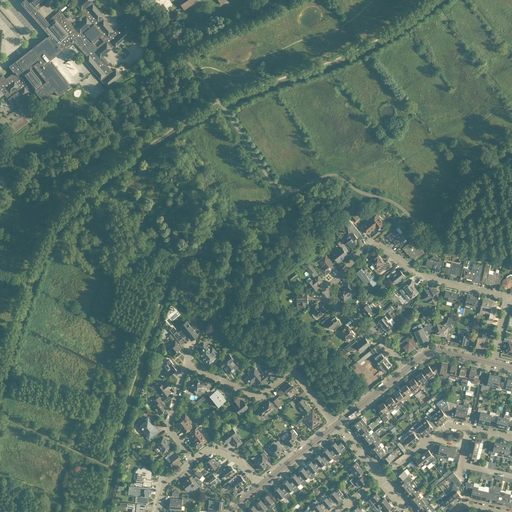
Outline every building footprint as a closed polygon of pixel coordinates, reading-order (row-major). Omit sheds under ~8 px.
[(75,43),(87,56),(83,60),(107,88),(122,75),(116,69),(113,72),(108,66),(110,64),(103,56),(114,47),(115,48),(134,32),(133,30),(139,25),(130,16),(119,25),(120,26),(114,31),(102,17),(104,16),(92,2),(93,0),(80,0),(76,4),(86,17),(74,27),(60,11),(48,21),(38,10),(49,0),(48,0),(24,0),(21,3),(49,35),(47,37),(47,36),(32,48),(12,64),(9,66),(14,72),(3,81),(0,77),(0,97),(4,94),(12,104),(21,96),(23,98),(30,93),(28,90),(32,87),(35,90),(42,100),(55,91),(59,96),(71,86),(52,62),(51,63),(50,61),(59,53),(59,52),(62,50),(64,52),(74,43),(75,44),(75,43)] [(182,0),(179,2),(184,10),(198,0),(197,0),(199,0),(217,0),(221,4),(227,0),(182,0)] [(350,217),(355,222),(359,218),(355,213),(350,217)] [(363,227),(368,233),(376,227),(378,229),(384,224),(380,219),(381,219),(381,218),(379,216),(378,216),(377,215),(370,220),(371,221),(363,227)] [(349,234),(344,237),(348,241),(347,242),(349,245),(352,248),(357,244),(357,240),(356,238),(361,235),(361,234),(358,230),(353,223),(350,220),(347,216),(345,218),(347,221),(345,223),(348,227),(349,234)] [(394,241),(397,245),(399,243),(401,244),(402,243),(402,242),(406,239),(402,234),(401,235),(396,229),(393,232),(394,232),(392,233),(391,232),(387,236),(390,240),(392,238),(394,241)] [(413,257),(415,260),(424,253),(419,246),(418,247),(413,240),(403,248),(406,252),(407,251),(412,258),(413,257)] [(332,255),(335,258),(338,262),(342,259),(344,257),(348,255),(344,250),(347,248),(341,241),(338,243),(341,248),(332,255)] [(388,260),(385,262),(384,261),(378,254),(375,257),(374,256),(370,260),(370,261),(375,268),(374,269),(378,274),(386,268),(387,269),(392,265),(388,260)] [(320,268),(322,271),(325,275),(331,271),(330,270),(332,269),(336,267),(326,255),(320,259),(325,265),(320,268)] [(426,263),(424,265),(426,266),(429,267),(434,268),(434,267),(436,268),(435,271),(440,272),(441,266),(442,266),(443,260),(434,258),(433,255),(430,259),(427,258),(426,263)] [(305,264),(312,273),(316,270),(308,261),(305,263),(305,264)] [(446,266),(444,273),(449,274),(451,275),(451,274),(460,276),(462,265),(451,262),(450,267),(446,266)] [(464,273),(465,274),(464,278),(473,280),(473,279),(475,280),(479,281),(483,265),(474,263),(472,270),(465,268),(464,273)] [(486,263),(482,281),(485,282),(485,283),(490,284),(494,285),(494,283),(500,284),(503,274),(494,272),(494,274),(489,273),(491,264),(486,263)] [(361,268),(354,274),(355,274),(359,277),(361,278),(366,284),(366,283),(367,283),(370,281),(373,286),(378,282),(373,276),(371,273),(368,269),(368,270),(365,273),(363,271),(361,268)] [(393,270),(389,273),(386,276),(389,279),(391,277),(396,283),(402,279),(403,280),(406,277),(400,270),(396,273),(393,270)] [(288,276),(291,280),(297,276),(293,271),(288,276)] [(503,280),(502,284),(504,287),(508,288),(511,286),(511,285),(511,274),(507,276),(506,278),(503,280)] [(310,286),(309,287),(311,289),(312,289),(314,292),(319,288),(317,285),(318,284),(323,281),(318,276),(313,280),(312,279),(307,283),(310,286)] [(412,279),(408,282),(403,287),(412,298),(419,292),(413,285),(415,283),(412,279)] [(346,287),(339,293),(344,300),(356,292),(357,290),(353,284),(351,282),(349,283),(348,282),(345,285),(346,287)] [(425,290),(423,299),(427,300),(427,303),(436,305),(439,291),(430,288),(430,291),(425,290)] [(446,291),(445,296),(444,300),(455,302),(454,308),(458,308),(459,301),(456,300),(457,294),(450,292),(450,291),(447,291),(446,291)] [(305,292),(301,292),(301,293),(297,294),(297,296),(295,296),(294,299),(295,301),(297,301),(297,307),(305,307),(305,304),(308,303),(308,293),(305,293),(305,292)] [(462,304),(471,306),(471,307),(474,308),(474,309),(478,310),(480,301),(477,300),(477,298),(472,297),(472,296),(467,295),(467,298),(463,298),(462,304)] [(489,317),(493,318),(496,308),(495,308),(495,305),(496,303),(493,302),(492,301),(491,301),(490,300),(488,301),(489,300),(484,299),(484,301),(482,301),(480,313),(484,313),(485,311),(490,313),(489,317)] [(362,310),(364,313),(368,318),(371,315),(372,316),(371,316),(372,316),(379,311),(372,303),(369,305),(368,304),(367,304),(366,302),(363,305),(365,307),(362,310)] [(317,304),(313,307),(312,308),(315,312),(320,317),(324,314),(324,313),(327,311),(323,306),(320,308),(317,304)] [(382,313),(383,314),(377,318),(379,321),(378,322),(380,324),(381,323),(383,325),(381,326),(385,330),(389,327),(389,328),(393,325),(388,319),(391,317),(389,313),(394,309),(391,306),(382,313)] [(436,328),(435,334),(440,335),(440,334),(443,335),(444,336),(446,337),(447,336),(451,337),(452,332),(456,317),(449,315),(446,327),(442,326),(443,325),(437,324),(436,328)] [(324,321),(321,322),(326,327),(328,325),(332,330),(336,326),(338,325),(340,323),(335,316),(332,319),(329,316),(328,317),(324,321)] [(173,334),(179,341),(187,335),(191,340),(197,335),(193,330),(195,328),(192,324),(190,326),(188,323),(187,322),(180,326),(182,328),(182,329),(177,333),(176,332),(173,334)] [(422,342),(424,341),(426,340),(426,339),(426,338),(426,337),(425,337),(424,337),(427,336),(426,334),(425,331),(427,330),(432,331),(433,328),(433,326),(434,324),(429,322),(428,326),(423,329),(421,324),(418,325),(417,325),(416,325),(416,326),(415,326),(413,328),(418,340),(422,339),(423,341),(422,342)] [(344,329),(339,332),(341,335),(343,337),(344,336),(346,338),(348,342),(351,340),(353,338),(355,337),(353,335),(355,334),(352,330),(348,325),(344,329)] [(474,338),(473,344),(476,345),(476,347),(478,347),(483,348),(484,342),(488,343),(489,338),(490,335),(489,335),(489,333),(490,333),(491,328),(486,327),(485,326),(482,337),(478,336),(475,336),(474,337),(474,338)] [(457,338),(456,340),(460,341),(459,343),(465,344),(466,340),(469,341),(470,338),(471,334),(465,333),(464,335),(461,334),(461,335),(458,334),(457,338)] [(414,348),(414,347),(417,344),(410,335),(399,344),(402,348),(404,347),(406,349),(405,349),(406,350),(408,352),(414,348)] [(356,340),(352,344),(345,350),(347,353),(357,345),(362,351),(370,345),(365,338),(358,343),(356,340)] [(168,350),(171,354),(175,358),(181,353),(180,351),(179,350),(181,348),(175,340),(169,345),(171,348),(168,350)] [(210,350),(203,342),(200,345),(203,349),(202,349),(199,352),(202,356),(200,357),(204,362),(206,360),(209,364),(216,357),(218,354),(212,347),(210,350)] [(362,357),(357,362),(360,364),(362,365),(366,362),(364,360),(367,358),(371,354),(369,351),(362,357)] [(384,372),(389,368),(392,365),(385,356),(384,356),(380,351),(373,357),(379,364),(377,366),(380,369),(381,368),(384,372)] [(230,355),(223,360),(219,363),(222,368),(224,366),(227,370),(226,370),(229,374),(238,367),(232,360),(233,359),(230,355)] [(165,367),(162,370),(165,373),(164,374),(167,376),(167,377),(168,376),(173,372),(176,370),(175,368),(175,367),(172,365),(173,364),(169,359),(167,361),(167,364),(166,364),(166,365),(165,365),(165,366),(165,367)] [(449,377),(452,365),(451,365),(451,368),(447,368),(448,364),(442,363),(441,366),(436,365),(437,372),(444,374),(443,376),(449,377)] [(426,372),(423,375),(428,380),(429,382),(434,378),(432,376),(437,372),(436,365),(431,368),(429,366),(424,370),(426,372)] [(451,369),(449,377),(458,379),(459,377),(460,373),(460,371),(458,370),(457,370),(458,367),(452,365),(451,369)] [(460,373),(459,377),(463,378),(462,380),(462,383),(464,386),(465,386),(467,386),(467,384),(468,382),(469,375),(466,374),(466,372),(467,369),(461,367),(460,371),(460,373)] [(258,387),(259,386),(260,387),(266,383),(265,381),(268,378),(269,380),(275,375),(269,368),(263,372),(264,374),(260,377),(255,371),(256,370),(254,368),(249,372),(250,375),(246,378),(250,384),(255,380),(256,382),(254,383),(257,386),(258,387)] [(468,382),(467,384),(471,385),(472,383),(477,384),(479,375),(476,374),(477,371),(471,370),(469,375),(468,382)] [(419,379),(416,381),(421,388),(426,384),(425,382),(428,380),(423,375),(421,372),(416,376),(419,379)] [(483,379),(481,388),(487,389),(489,389),(489,387),(490,385),(493,386),(495,376),(489,374),(489,378),(488,380),(483,379)] [(496,389),(501,390),(503,382),(500,381),(501,377),(495,376),(493,386),(496,386),(496,389)] [(411,385),(408,387),(409,388),(412,392),(414,394),(416,392),(416,394),(422,389),(421,388),(416,381),(414,378),(409,382),(411,385)] [(191,387),(190,392),(195,392),(196,393),(197,393),(199,395),(203,393),(206,390),(210,387),(208,384),(206,385),(205,385),(203,386),(198,379),(193,383),(191,383),(191,387)] [(508,389),(511,390),(511,385),(511,379),(508,379),(507,383),(503,382),(501,390),(507,392),(508,389)] [(157,388),(161,394),(164,398),(170,393),(168,390),(171,387),(167,381),(163,384),(163,383),(157,388)] [(277,392),(280,396),(286,392),(290,397),(298,391),(292,384),(291,385),(289,383),(277,392)] [(403,391),(401,393),(406,400),(411,396),(414,394),(412,392),(409,388),(408,387),(406,384),(401,388),(403,391)] [(214,388),(210,391),(205,395),(212,405),(215,403),(218,407),(226,401),(225,399),(220,393),(217,389),(216,390),(214,388)] [(396,397),(393,399),(400,407),(403,404),(403,402),(406,400),(401,393),(399,390),(394,394),(396,397)] [(388,403),(385,405),(389,410),(391,412),(395,408),(396,410),(400,407),(393,399),(391,396),(386,400),(388,403)] [(165,405),(165,404),(159,397),(153,401),(156,404),(153,407),(159,415),(164,411),(163,411),(165,410),(162,407),(165,405)] [(440,409),(436,412),(442,420),(447,416),(442,411),(445,409),(449,408),(449,410),(448,403),(446,397),(443,398),(436,403),(440,409)] [(237,398),(233,401),(231,402),(235,407),(234,407),(239,414),(248,407),(243,400),(241,402),(237,398)] [(273,401),(278,407),(282,405),(276,398),(273,401)] [(291,401),(289,402),(294,409),(298,406),(301,411),(302,410),(304,412),(303,413),(304,414),(307,411),(311,408),(303,398),(298,402),(295,398),(291,401)] [(258,414),(259,416),(260,416),(261,415),(263,417),(274,408),(269,401),(257,410),(259,412),(258,413),(258,414)] [(381,409),(378,411),(381,415),(383,418),(383,419),(385,422),(389,419),(386,416),(388,414),(387,412),(389,410),(386,406),(385,405),(383,402),(378,406),(381,409)] [(451,402),(448,403),(449,410),(452,409),(453,411),(456,412),(455,417),(455,418),(456,419),(458,419),(459,419),(459,418),(460,418),(463,405),(451,402)] [(464,404),(463,405),(460,418),(466,419),(467,412),(471,413),(472,407),(469,406),(469,405),(464,404)] [(478,422),(484,424),(486,414),(487,410),(481,409),(482,408),(478,407),(476,418),(479,418),(478,422)] [(434,409),(427,415),(431,420),(433,418),(438,423),(442,420),(436,412),(434,409)] [(304,418),(312,429),(321,421),(320,419),(319,418),(313,410),(303,417),(298,421),(299,422),(304,418)] [(491,421),(494,422),(496,413),(496,412),(490,411),(490,414),(486,414),(484,424),(490,425),(491,421)] [(496,426),(502,428),(504,418),(498,416),(499,414),(496,413),(494,422),(497,422),(496,426)] [(180,422),(177,424),(180,428),(180,430),(181,430),(184,433),(188,430),(192,427),(188,423),(187,421),(189,419),(188,418),(185,414),(178,420),(180,422)] [(508,425),(511,426),(511,422),(511,416),(510,416),(510,415),(505,414),(504,418),(502,428),(507,429),(508,425)] [(426,420),(422,423),(428,431),(433,427),(428,422),(431,420),(427,415),(424,417),(426,420)] [(149,440),(157,432),(159,431),(148,417),(137,425),(149,440)] [(360,420),(352,426),(356,431),(359,428),(361,431),(362,430),(367,426),(368,425),(362,418),(360,420)] [(416,423),(413,426),(417,431),(419,429),(424,435),(428,431),(422,423),(420,425),(419,424),(416,423)] [(363,433),(360,436),(364,440),(371,434),(369,432),(372,429),(369,425),(368,425),(367,426),(362,430),(361,431),(363,433)] [(226,433),(222,436),(227,443),(231,440),(236,447),(240,444),(242,442),(237,435),(235,431),(237,429),(234,426),(232,428),(230,429),(226,433)] [(410,429),(406,432),(408,434),(414,442),(419,439),(414,433),(417,431),(413,426),(410,428),(410,429)] [(206,441),(203,437),(196,428),(189,433),(193,439),(195,440),(192,442),(197,448),(198,448),(200,446),(201,445),(206,441)] [(296,438),(295,438),(295,437),(297,435),(292,429),(290,431),(291,433),(289,435),(287,433),(286,432),(281,436),(281,438),(284,442),(286,441),(290,446),(291,445),(292,445),(292,446),(293,446),(294,445),(294,444),(294,443),(295,442),(294,440),(294,439),(296,438)] [(371,434),(364,440),(367,445),(370,443),(372,445),(378,440),(380,439),(374,432),(371,434)] [(414,442),(408,434),(404,438),(401,435),(398,438),(402,443),(405,440),(410,446),(414,442)] [(158,442),(156,444),(158,446),(157,446),(160,450),(158,451),(162,455),(168,451),(167,450),(171,447),(168,444),(169,443),(163,436),(157,441),(158,442)] [(472,440),(470,446),(479,448),(480,442),(481,442),(482,439),(476,438),(475,441),(472,440)] [(269,450),(272,454),(275,458),(277,457),(278,457),(279,457),(280,456),(280,455),(279,455),(281,453),(279,452),(280,451),(279,451),(281,449),(280,448),(283,446),(278,440),(275,442),(274,441),(272,443),(271,443),(271,444),(271,445),(271,446),(271,447),(272,448),(269,450)] [(371,450),(375,454),(382,448),(379,444),(380,443),(378,440),(372,445),(374,447),(371,450)] [(331,445),(330,446),(331,448),(332,449),(336,454),(337,454),(339,452),(340,451),(342,453),(344,454),(347,451),(340,442),(337,445),(336,444),(335,442),(334,443),(333,443),(331,444),(331,445)] [(495,451),(498,452),(500,444),(495,442),(494,445),(493,445),(491,451),(491,454),(493,455),(495,454),(495,451)] [(436,449),(433,451),(437,456),(437,457),(443,458),(443,455),(445,446),(440,445),(439,450),(436,449)] [(511,456),(511,457),(511,455),(511,450),(510,450),(511,446),(506,445),(503,457),(508,458),(507,460),(511,460),(511,456)] [(383,459),(393,451),(391,449),(389,450),(385,446),(382,448),(375,454),(378,459),(381,457),(383,459)] [(443,458),(442,459),(443,460),(443,461),(447,462),(448,459),(451,448),(445,446),(443,455),(443,458)] [(323,451),(322,452),(323,454),(324,455),(329,460),(331,458),(332,457),(334,460),(336,460),(339,457),(336,454),(332,449),(329,451),(328,450),(327,448),(326,449),(325,449),(323,450),(323,451)] [(451,448),(448,459),(454,460),(453,462),(458,463),(459,460),(460,454),(455,453),(456,449),(451,448)] [(172,450),(167,455),(170,459),(172,461),(169,463),(173,468),(180,462),(179,459),(180,458),(175,451),(174,452),(172,450)] [(429,450),(424,453),(431,462),(435,460),(435,458),(437,456),(433,451),(431,453),(429,450)] [(393,451),(383,459),(387,464),(397,456),(393,451)] [(478,453),(469,451),(468,456),(472,457),(471,460),(477,462),(478,459),(479,459),(481,454),(478,453)] [(252,458),(251,458),(252,458),(252,459),(253,459),(261,469),(262,468),(263,469),(264,469),(265,468),(265,467),(265,466),(266,465),(264,463),(265,463),(266,461),(265,460),(268,458),(263,452),(261,454),(262,456),(258,459),(256,458),(255,457),(254,457),(253,457),(252,458)] [(424,453),(420,457),(425,464),(425,463),(427,466),(429,469),(434,465),(431,462),(424,453)] [(315,458),(314,459),(316,460),(316,461),(321,467),(321,466),(324,464),(326,466),(328,466),(331,463),(329,460),(324,455),(321,457),(320,456),(319,455),(318,455),(317,455),(315,457),(315,458)] [(416,465),(420,470),(422,474),(425,472),(421,467),(425,464),(420,457),(416,460),(418,463),(416,465)] [(212,458),(205,464),(208,469),(209,468),(211,471),(210,471),(221,463),(219,460),(216,462),(215,461),(215,460),(212,458)] [(307,464),(306,465),(308,467),(313,473),(315,471),(316,470),(318,472),(320,473),(323,470),(321,467),(316,461),(313,464),(312,463),(311,461),(310,462),(309,462),(307,463),(307,464)] [(347,465),(345,466),(348,469),(349,468),(352,472),(360,466),(356,462),(353,464),(351,462),(350,462),(347,465)] [(227,465),(226,466),(221,470),(228,478),(236,472),(232,467),(230,468),(227,465)] [(135,472),(137,473),(139,475),(138,479),(136,479),(136,484),(142,484),(142,486),(151,486),(151,481),(151,478),(151,476),(151,475),(152,474),(151,474),(151,472),(151,471),(150,470),(150,471),(144,466),(141,469),(139,468),(135,472)] [(353,478),(350,480),(352,484),(357,480),(361,477),(361,476),(359,474),(360,473),(363,471),(360,466),(352,472),(354,475),(353,476),(352,477),(353,478)] [(299,470),(298,471),(300,473),(300,474),(305,479),(307,477),(308,476),(310,479),(312,479),(315,476),(313,473),(308,467),(305,470),(304,469),(303,467),(302,468),(301,468),(299,469),(299,470)] [(404,470),(397,476),(400,481),(402,480),(406,476),(406,477),(408,475),(410,473),(407,469),(404,470)] [(206,479),(209,483),(216,478),(213,474),(206,479)] [(291,477),(290,478),(292,479),(292,480),(297,485),(299,484),(300,483),(302,485),(304,485),(307,482),(305,479),(300,474),(297,476),(296,475),(295,474),(294,474),(293,474),(291,476),(291,477)] [(228,482),(223,485),(226,489),(227,487),(230,485),(231,485),(233,484),(237,488),(245,482),(240,476),(239,477),(237,479),(235,476),(236,475),(228,482)] [(357,480),(352,484),(354,486),(355,486),(358,488),(362,485),(361,484),(366,480),(363,475),(361,476),(361,477),(357,480)] [(402,484),(400,486),(403,490),(411,484),(409,482),(413,479),(410,476),(409,476),(408,475),(406,477),(406,476),(402,480),(400,481),(402,484)] [(189,478),(182,484),(183,486),(182,486),(185,489),(186,489),(187,491),(192,487),(195,490),(199,486),(200,487),(202,487),(202,481),(199,479),(196,476),(193,478),(195,480),(192,482),(189,478)] [(283,483),(282,484),(284,486),(289,492),(292,489),(294,491),(296,492),(299,489),(297,485),(292,480),(289,483),(288,482),(287,480),(286,481),(285,481),(283,482),(283,483)] [(411,484),(403,490),(407,495),(410,493),(412,495),(413,494),(417,491),(417,489),(419,488),(414,482),(411,484)] [(451,491),(458,501),(462,497),(457,491),(459,489),(458,488),(463,484),(461,482),(456,486),(455,484),(454,485),(453,487),(453,488),(453,489),(452,490),(451,491)] [(468,482),(466,482),(467,491),(472,492),(471,497),(476,498),(478,489),(479,487),(474,486),(474,484),(468,482)] [(327,491),(335,501),(336,502),(337,502),(338,502),(340,500),(340,499),(341,499),(339,497),(343,494),(335,485),(332,488),(331,489),(333,492),(330,494),(327,491)] [(135,502),(143,503),(148,503),(148,497),(149,497),(149,494),(150,494),(151,488),(129,486),(128,494),(136,495),(135,502)] [(275,490),(274,491),(280,499),(284,496),(285,498),(287,498),(291,495),(289,492),(284,486),(281,489),(280,489),(279,487),(278,488),(278,487),(277,487),(275,489),(275,490)] [(492,501),(497,503),(500,491),(495,490),(492,501)] [(319,497),(327,507),(328,509),(329,508),(330,508),(332,507),(332,506),(333,505),(331,503),(335,501),(327,491),(324,494),(323,496),(325,498),(322,501),(319,497)] [(414,498),(411,500),(414,505),(422,498),(419,494),(420,493),(417,491),(413,494),(412,495),(414,498)] [(446,495),(448,497),(454,504),(458,501),(451,491),(446,495)] [(497,503),(503,504),(505,492),(500,491),(497,503)] [(370,494),(366,497),(368,500),(369,499),(372,504),(374,502),(379,498),(380,498),(380,497),(376,493),(372,496),(370,494)] [(265,500),(263,502),(266,507),(267,509),(269,511),(273,511),(275,511),(272,508),(276,505),(273,501),(267,494),(267,495),(266,495),(265,495),(265,496),(263,498),(265,500)] [(442,498),(443,500),(447,505),(448,506),(449,508),(454,504),(448,497),(446,495),(442,498)] [(169,509),(174,510),(181,510),(182,506),(186,506),(186,497),(182,497),(182,499),(170,498),(170,505),(168,508),(169,509)] [(313,502),(311,504),(317,511),(323,511),(325,511),(323,510),(327,507),(319,497),(316,500),(315,502),(313,502)] [(375,507),(378,511),(388,502),(385,498),(382,500),(380,498),(379,498),(374,502),(372,504),(375,507)] [(422,498),(414,505),(418,509),(421,507),(423,509),(424,508),(429,505),(428,503),(427,502),(426,503),(422,498)] [(208,506),(207,511),(215,511),(216,509),(221,509),(223,509),(224,501),(219,501),(213,500),(209,500),(208,506)] [(256,508),(258,511),(265,511),(267,509),(266,507),(263,502),(260,500),(259,500),(258,501),(258,502),(256,503),(258,506),(256,508)] [(388,502),(378,511),(390,511),(391,511),(389,509),(392,507),(388,502)] [(133,511),(132,511),(131,511),(130,511),(143,511),(144,508),(146,508),(146,505),(127,503),(127,507),(133,508),(133,511)]
